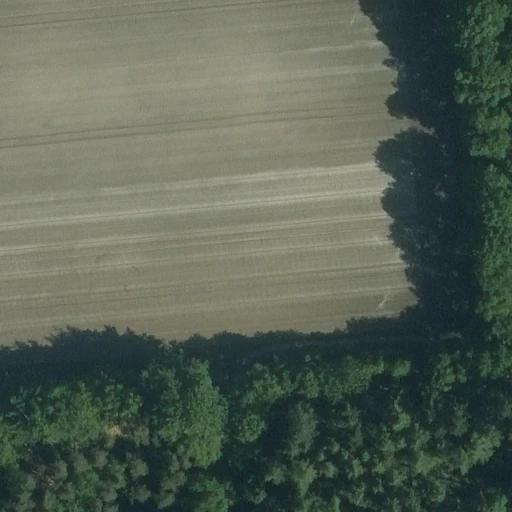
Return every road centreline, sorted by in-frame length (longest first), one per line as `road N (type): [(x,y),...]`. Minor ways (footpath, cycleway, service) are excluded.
road 1 (track): [(0,385),(499,332)]
road 2 (track): [(499,332),(462,0)]
road 3 (track): [(183,511),(227,362)]
